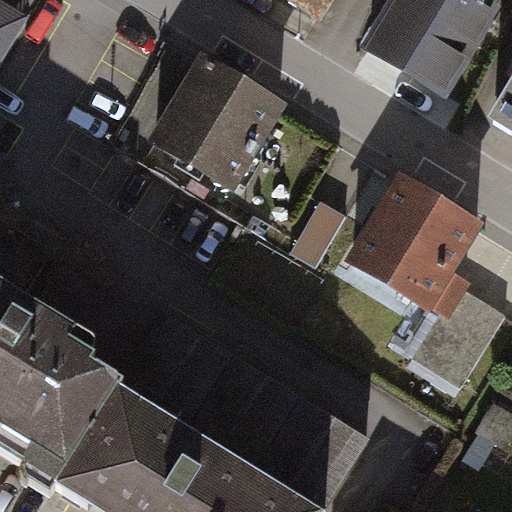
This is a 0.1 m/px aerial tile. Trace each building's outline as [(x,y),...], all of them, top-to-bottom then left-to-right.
[(345,0),(275,0),(324,32),(345,0)] [(510,0),(393,0),(363,53),(451,104),(510,0)] [(289,110),(201,63),(152,155),(240,202),(289,110)] [(511,102),(498,126),(511,134),(511,102)] [(489,231),(404,182),(356,264),(453,320),(473,285),(462,278),(489,231)] [(353,223),(322,206),(295,254),(325,272),(353,223)] [(83,476),(134,394),(138,388),(126,381),(109,370),(113,364),(108,361),(112,352),(107,346),(2,282),(0,281),(0,457),(39,482),(35,488),(64,506),(70,497),(83,476)] [(511,345),(511,321),(473,296),(428,363),(478,396),(511,345)] [(138,388),(134,394),(323,511),(334,511),(377,440),(170,317),(126,381),(138,388)] [(323,511),(134,394),(83,476),(70,497),(94,511),(323,511)] [(511,412),(504,408),(485,442),(511,456),(511,412)]
